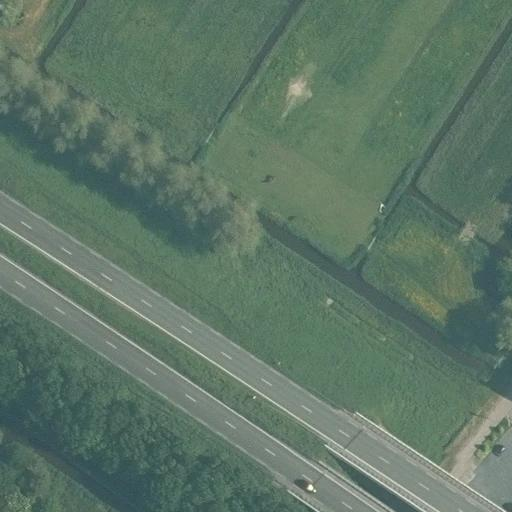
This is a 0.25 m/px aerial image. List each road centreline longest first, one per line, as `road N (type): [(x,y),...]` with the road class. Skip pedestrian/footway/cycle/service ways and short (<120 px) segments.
road 1 (primary): [(463,511),(0,209)]
road 2 (primary): [(0,270),(359,511)]
